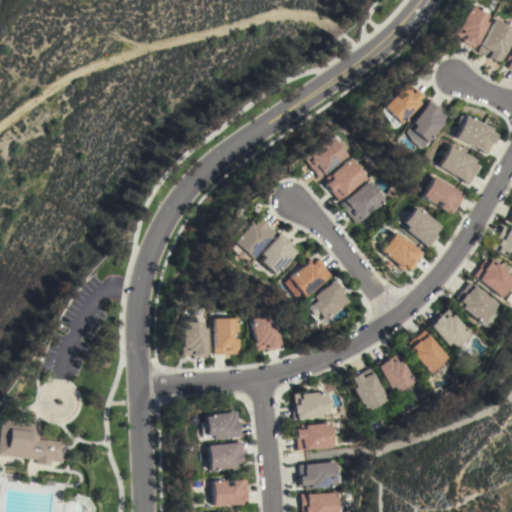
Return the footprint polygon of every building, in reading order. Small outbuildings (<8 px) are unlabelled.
[(470,48),(459,42),(460,40),(449,34),(453,27),(454,28),(463,11),(464,11),(466,7),(476,12),(479,8),(485,11),(482,15),(483,15),(480,21),(483,23),(470,48)] [(491,19),(504,26),(506,22),(511,25),(511,28),(511,30),(511,32),(502,51),(503,51),(499,59),(495,57),(493,61),(474,51),(491,19)] [(511,70),(505,68),(507,63),(506,63),(507,62),(503,60),(507,52),(509,53),(511,47),(511,70)] [(402,82),(417,97),(416,98),(415,97),(413,100),(417,103),(411,109),(410,108),(395,124),(393,122),(389,126),(384,120),(387,117),(383,113),(377,107),(402,82)] [(423,102),(423,103),(425,100),(436,109),(435,111),(443,117),(438,124),(437,124),(422,143),(422,142),(417,148),(411,145),(408,142),(406,141),(402,136),(401,134),(400,132),(423,102)] [(485,126),(486,125),(492,128),(490,133),(494,134),(485,154),(478,151),(479,150),(452,138),(459,125),(455,123),(458,115),(462,117),(463,115),(485,126)] [(329,137),(330,137),(334,134),(339,141),(335,145),(343,155),(321,173),(317,177),(316,178),(301,158),(329,137)] [(447,145),(468,156),(475,160),(473,164),(477,167),(472,175),(471,174),(466,184),(460,181),(435,166),(447,145)] [(336,200),(323,184),(327,181),(323,177),(329,172),(330,174),(347,159),(362,177),(336,200)] [(461,195),(449,215),(436,207),(439,203),(433,199),(430,204),(419,197),(431,176),(461,195)] [(381,200),(371,209),(367,205),(361,209),(365,214),(359,219),(360,219),(354,224),(338,205),(366,181),(381,200)] [(402,230),(405,226),(400,222),(412,207),(417,211),(417,210),(432,221),(439,226),(432,235),(434,237),(425,248),(402,230)] [(247,222),(250,225),(256,218),(263,224),(263,225),(272,233),(267,238),(266,237),(247,258),(242,254),(238,258),(227,248),(231,244),(229,242),(247,222)] [(511,232),(511,260),(509,259),(511,254),(505,250),(502,256),(495,252),(488,248),(501,226),(511,232)] [(420,254),(412,263),(413,264),(408,271),(403,267),(400,271),(394,266),(395,265),(377,251),(392,232),(420,254)] [(275,235),(277,233),(287,242),(286,244),(294,252),(288,258),(287,257),(271,275),(256,262),(260,257),(257,254),(275,235)] [(312,262),(316,258),(321,265),(320,266),(328,275),(322,280),(321,279),(299,297),(296,292),(290,297),(279,282),(301,265),(300,264),(307,258),(310,261),(311,261),(312,262)] [(470,275),(483,259),(487,262),(490,258),(497,264),(496,265),(511,276),(511,289),(508,286),(499,297),(470,275)] [(311,320),(308,317),(306,315),(301,306),(300,304),(332,279),(341,290),(339,292),(345,301),(339,306),(338,305),(319,320),(319,319),(315,322),(311,320)] [(480,323),(462,309),(461,310),(455,305),(457,301),(453,298),(459,290),(460,291),(466,282),(495,304),(480,323)] [(425,323),(437,313),(439,315),(446,309),(467,334),(465,336),(465,335),(452,347),(448,342),(445,345),(425,323)] [(265,351),(264,348),(253,351),(251,343),(252,343),(248,323),(249,322),(248,319),(270,313),(278,348),(265,351)] [(211,354),(211,353),(212,353),(212,348),(211,348),(210,347),(211,347),(211,318),(235,318),(235,332),(230,332),(230,339),(235,339),(235,347),(236,347),(236,354),(211,354)] [(205,357),(190,357),(190,355),(180,355),(179,348),(180,348),(180,327),(181,327),(181,322),(200,322),(200,328),(204,328),(205,357)] [(427,373),(412,356),(411,357),(405,351),(409,347),(405,343),(411,337),(412,338),(421,331),(444,357),(427,373)] [(375,366),(373,363),(385,356),(387,358),(396,353),(400,360),(399,361),(411,382),(390,394),(375,366)] [(362,412),(347,385),(350,383),(348,378),(356,373),(357,374),(367,368),(370,373),(369,373),(384,399),(362,412)] [(291,420),(289,405),(292,404),(291,394),(297,393),(297,394),(323,391),(325,412),(320,413),(320,416),(291,420)] [(238,436),(209,439),(208,435),(203,436),(203,435),(198,435),(197,429),(202,428),(201,416),(207,416),(207,415),(226,413),(226,412),(233,411),(234,422),(237,421),(238,436)] [(0,455),(0,419),(38,424),(37,440),(62,442),(59,462),(49,461),(48,465),(34,463),(35,460),(0,455)] [(301,449),(302,450),(295,450),(292,429),(294,429),(294,430),(298,429),(298,424),(306,423),(306,425),(327,423),(330,446),(301,449)] [(238,441),(240,453),(241,462),(236,463),(236,468),(230,468),(230,467),(205,470),(203,446),(238,441)] [(331,461),(332,476),(337,475),(338,483),(333,484),(334,486),(307,488),(307,489),(302,490),(302,485),(297,485),(296,476),(297,476),(295,465),(331,461)] [(208,481),(243,480),(244,505),(243,505),(243,504),(238,504),(238,505),(237,505),(209,506),(208,481)] [(333,492),(334,506),(339,506),(339,511),(298,511),(298,509),(299,509),(298,493),(299,493),(299,495),(304,494),(303,493),(305,493),(305,494),(333,492)]
